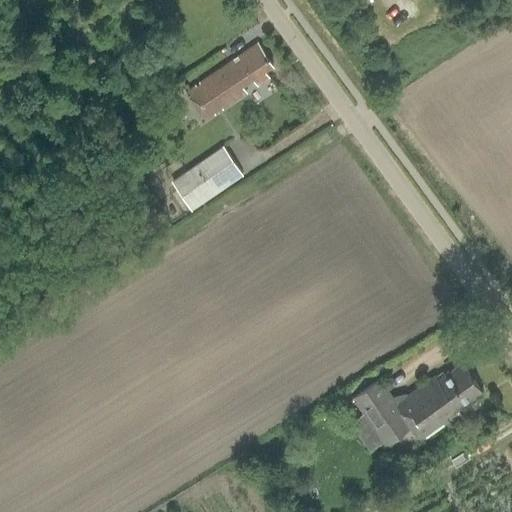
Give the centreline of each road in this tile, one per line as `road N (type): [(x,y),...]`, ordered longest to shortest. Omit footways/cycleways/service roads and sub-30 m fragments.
road 1 (unclassified): [(511,337),(267,0)]
road 2 (track): [(354,120),(173,238)]
